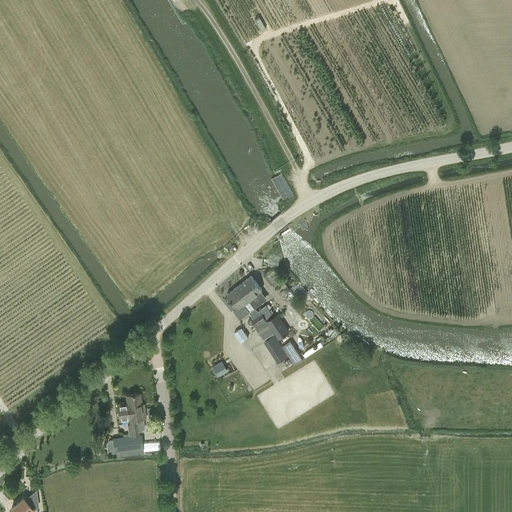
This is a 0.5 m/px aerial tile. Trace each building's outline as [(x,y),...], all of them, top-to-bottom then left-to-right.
[(251,275),(237,286),(248,300),(249,300),(262,289),(251,275)] [(261,312),(260,311),(255,308),(249,300),(248,300),(237,286),(226,294),(237,308),(233,310),(240,319),(249,312),(254,318),(261,313),(261,312)] [(261,312),(261,313),(262,313),(274,332),(279,339),(290,332),(278,314),(273,317),(266,305),(259,310),(261,312)] [(263,339),(274,332),(262,313),(261,313),(254,318),(251,320),(263,339)] [(241,342),(248,337),(242,328),(235,333),(241,342)] [(278,363),(288,357),(274,335),(264,341),(278,363)] [(291,340),(282,346),(295,365),(303,359),(291,340)] [(218,376),(227,371),(221,361),(212,366),(218,376)] [(143,448),(141,435),(139,435),(138,429),(145,428),(140,393),(125,395),(126,402),(117,404),(119,420),(129,419),(130,429),(128,430),(128,433),(128,436),(123,436),(113,438),(113,441),(109,441),(110,453),(115,452),(115,457),(127,456),(126,450),(143,448)] [(12,511),(29,511),(37,506),(35,491),(34,491),(35,492),(25,500),(23,497),(11,507),(14,511),(12,511)]
